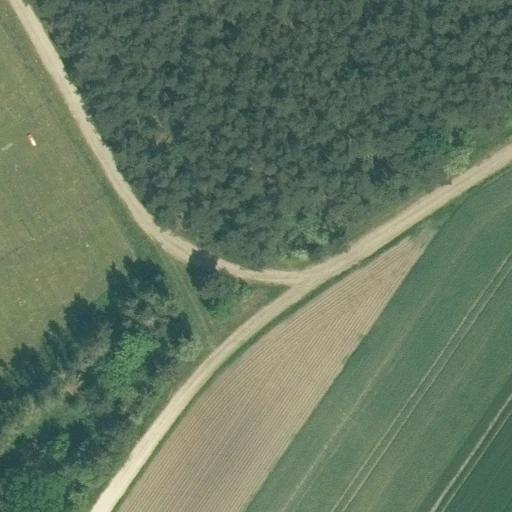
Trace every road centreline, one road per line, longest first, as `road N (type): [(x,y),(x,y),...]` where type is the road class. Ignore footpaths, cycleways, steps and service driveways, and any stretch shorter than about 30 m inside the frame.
road 1 (track): [(100,511),(215,360),(251,327),(314,277),(511,153)]
road 2 (track): [(314,277),(252,274),(159,240),(123,199),(16,0)]
road 3 (track): [(194,257),(340,130),(470,0)]
road 4 (track): [(159,240),(215,360)]
